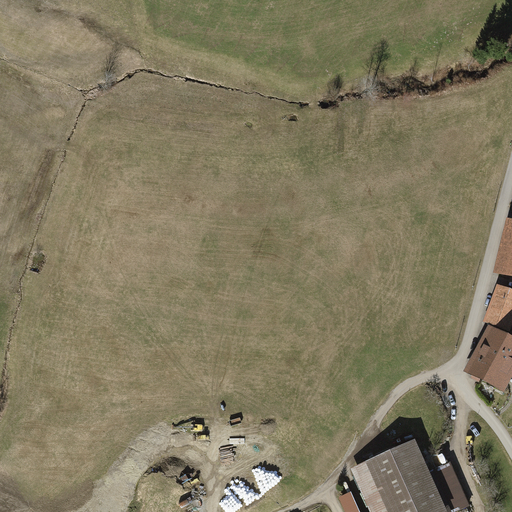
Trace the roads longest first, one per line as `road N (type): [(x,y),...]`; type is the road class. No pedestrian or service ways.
road 1 (unclassified): [(511,451),(461,390),(458,375),(511,163)]
road 2 (track): [(204,511),(326,357),(341,363),(350,454)]
road 3 (track): [(458,375),(404,382),(319,491),(285,511)]
road 4 (track): [(461,390),(454,452),(475,511)]
